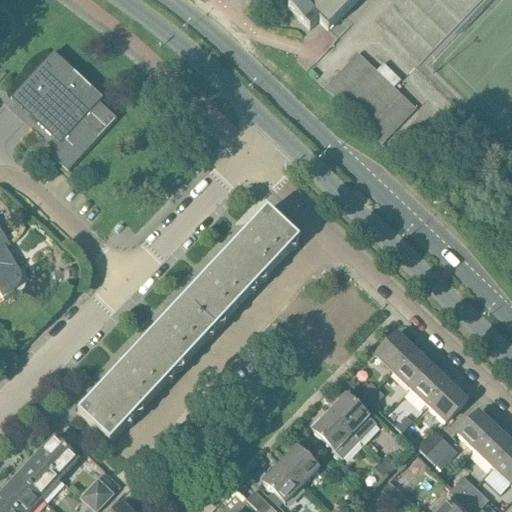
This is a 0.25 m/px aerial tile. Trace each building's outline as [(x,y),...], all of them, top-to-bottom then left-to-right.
[(318,23),(325,30),(328,33),(359,0),(293,0),(296,3),(287,12),(309,33),(318,23)] [(53,54),(16,95),(64,140),(59,146),(49,156),(67,174),(116,121),(99,105),(102,101),(53,54)] [(415,112),(357,56),(324,91),(382,146),(415,112)] [(143,345),(174,376),(299,243),(266,213),(143,345)] [(0,295),(2,298),(14,291),(16,289),(18,287),(19,284),(20,282),(20,279),(19,276),(19,274),(4,250),(9,247),(0,232),(0,295)] [(67,268),(63,272),(64,282),(68,285),(73,285),(76,281),(76,272),(71,268),(67,268)] [(391,377),(414,354),(396,336),(373,360),(391,377)] [(102,389),(134,420),(174,376),(143,345),(102,389)] [(414,354),(391,377),(409,394),(431,370),(414,354)] [(431,370),(409,394),(426,410),(448,386),(431,370)] [(370,386),(360,397),(367,403),(377,392),(370,386)] [(448,386),(426,410),(444,428),(467,404),(448,386)] [(134,420),(102,389),(77,416),(109,446),(134,420)] [(377,392),(367,403),(373,409),(383,398),(377,392)] [(329,415),(359,445),(376,427),(345,398),(329,415)] [(359,445),(329,415),(311,433),(342,463),(359,445)] [(474,456),(496,432),(478,415),(455,438),(474,456)] [(395,430),(401,436),(411,425),(405,419),(395,430)] [(511,447),(496,432),(474,456),(491,473),(511,451),(511,447)] [(433,433),(416,450),(425,459),(442,442),(433,433)] [(35,460),(60,484),(78,464),(53,441),(35,460)] [(442,442),(425,459),(433,467),(440,475),(450,464),(457,456),(450,450),(442,442)] [(278,468),(302,491),(319,472),(295,450),(278,468)] [(492,474),(483,483),(499,499),(509,489),(511,485),(511,451),(491,473),(492,474)] [(428,469),(416,457),(388,486),(399,497),(400,498),(428,469)] [(379,465),(390,475),(397,469),(386,458),(379,465)] [(60,484),(35,460),(17,479),(42,503),(60,484)] [(390,475),(379,465),(373,471),(384,482),(390,475)] [(302,491),(278,468),(261,485),(285,508),(302,491)] [(0,497),(0,498),(14,511),(33,511),(42,503),(17,479),(0,497)] [(462,480),(454,489),(450,492),(451,493),(454,489),(463,498),(471,489),(474,491),(462,480)] [(89,511),(99,511),(114,497),(97,482),(79,502),(88,511),(89,511)] [(388,486),(381,493),(392,504),(399,497),(388,486)] [(451,493),(450,492),(446,497),(461,511),(478,511),(463,498),(454,489),(451,493)] [(471,489),(463,498),(478,511),(480,511),(488,504),(474,491),(471,489)] [(254,493),(245,502),(255,511),(269,511),(271,510),(254,493)] [(0,511),(14,511),(0,498),(0,511)]
